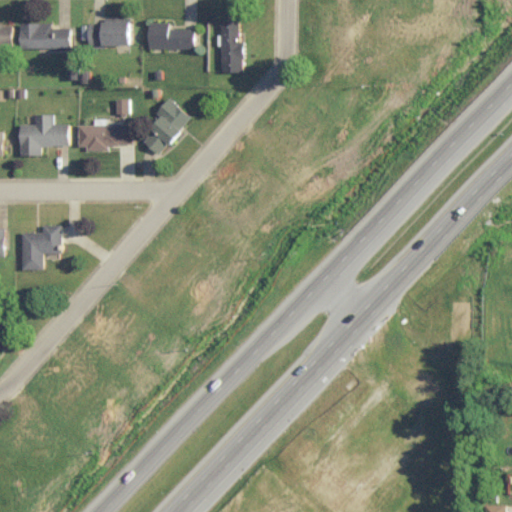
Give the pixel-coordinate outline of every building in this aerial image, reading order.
[(224,69),(246,69),(245,39),(241,39),(240,17),(223,17),(224,69)] [(134,42),(135,20),(83,19),(83,36),(91,37),(91,41),(134,42)] [(152,45),(197,45),(197,26),(172,26),(172,20),(152,19),(152,45)] [(23,46),(72,45),(72,25),(53,25),(53,20),(23,21),(23,46)] [(0,44),(14,44),(14,22),(0,22),(0,44)] [(145,138),(162,153),(194,114),(171,95),(158,110),(164,115),(145,138)] [(117,96),(118,111),(132,111),(131,96),(117,96)] [(71,143),(71,121),(56,121),(56,111),(37,112),(37,121),(22,122),(23,152),(44,152),(43,143),(71,143)] [(135,141),(135,122),(80,122),(80,146),(109,146),(109,142),(135,141)] [(64,250),(63,222),(44,222),(44,229),(23,229),(24,266),(45,266),(45,250),(64,250)] [(0,341),(20,320),(3,304),(0,307),(0,341)] [(506,511),(507,502),(487,502),(487,511),(506,511)]
